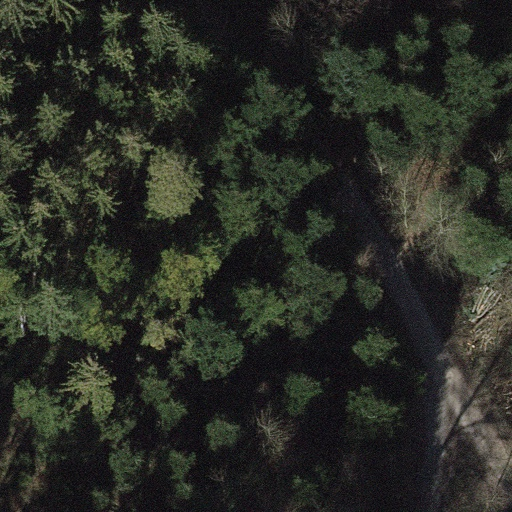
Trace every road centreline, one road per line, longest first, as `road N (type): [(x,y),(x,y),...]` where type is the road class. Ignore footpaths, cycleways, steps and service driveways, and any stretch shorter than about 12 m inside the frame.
road 1 (track): [(192,0),(420,317)]
road 2 (track): [(420,317),(438,366),(511,494)]
road 3 (track): [(438,366),(435,511)]
